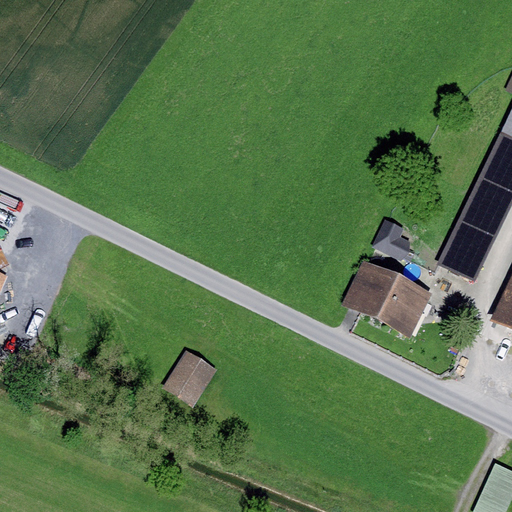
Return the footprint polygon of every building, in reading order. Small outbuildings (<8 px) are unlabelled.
[(511,125),(442,272),(482,291),(511,227),(511,125)] [(0,309),(9,270),(0,267),(0,309)] [(370,269),(347,313),(411,346),(434,302),(370,269)] [(511,303),(500,330),(511,335),(511,303)] [(193,359),(169,395),(196,413),(220,376),(193,359)] [(474,511),(508,511),(511,503),(511,468),(495,462),(474,511)]
